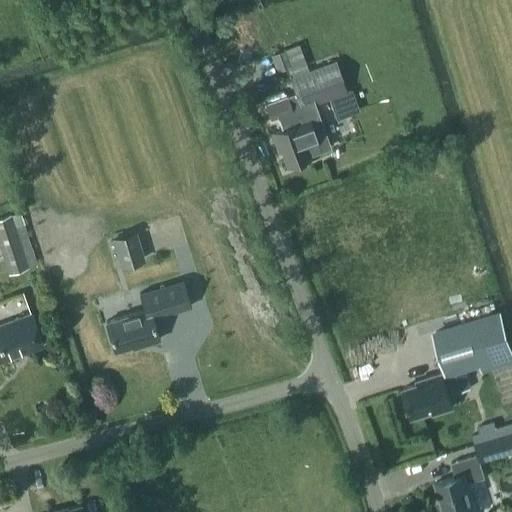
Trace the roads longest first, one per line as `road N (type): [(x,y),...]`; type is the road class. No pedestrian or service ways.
road 1 (unclassified): [(336,380),(185,0)]
road 2 (unclassified): [(0,466),(336,380)]
road 3 (unclassified): [(374,511),(336,380)]
